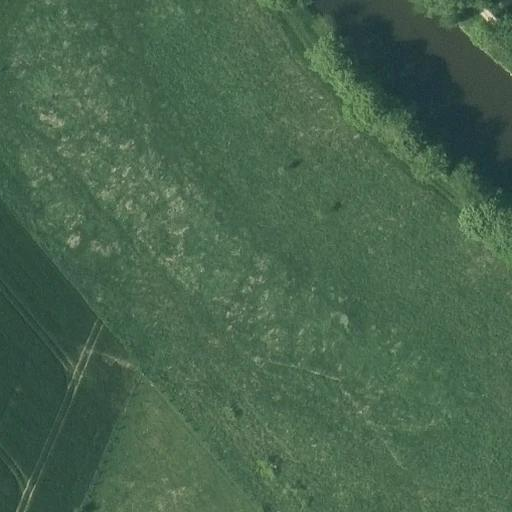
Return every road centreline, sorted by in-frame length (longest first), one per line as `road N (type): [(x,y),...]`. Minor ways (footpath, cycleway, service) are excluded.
road 1 (track): [(274,511),(0,187)]
road 2 (track): [(511,254),(412,176),(274,0)]
